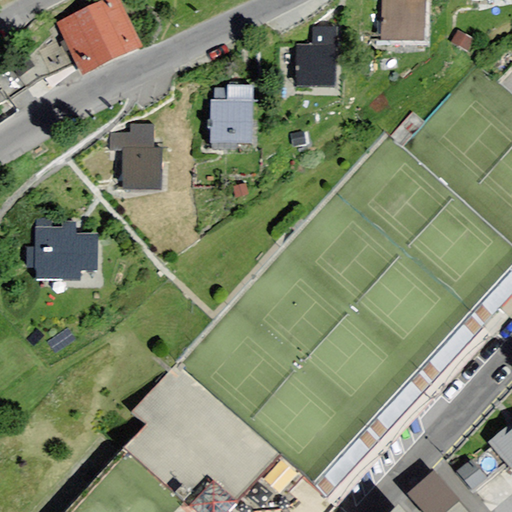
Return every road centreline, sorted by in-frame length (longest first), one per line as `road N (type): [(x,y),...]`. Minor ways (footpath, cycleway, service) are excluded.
road 1 (residential): [(0,146),(277,0)]
road 2 (tertiary): [(511,359),(375,511)]
